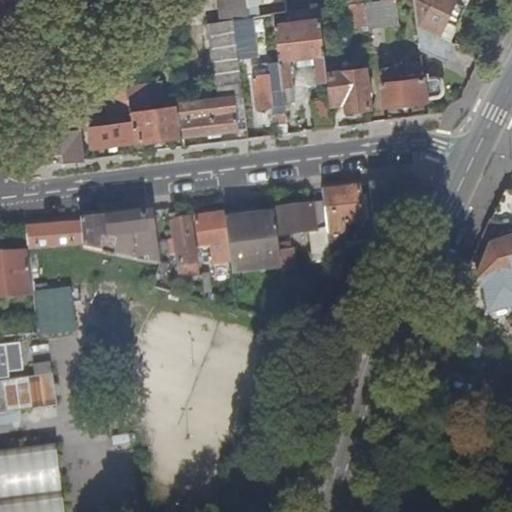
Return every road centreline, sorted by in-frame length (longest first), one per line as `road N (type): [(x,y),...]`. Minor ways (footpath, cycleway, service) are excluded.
road 1 (residential): [(471,161),(416,147),(0,199)]
road 2 (tertiary): [(329,511),(389,336),(471,161)]
road 3 (tertiary): [(111,0),(0,109)]
